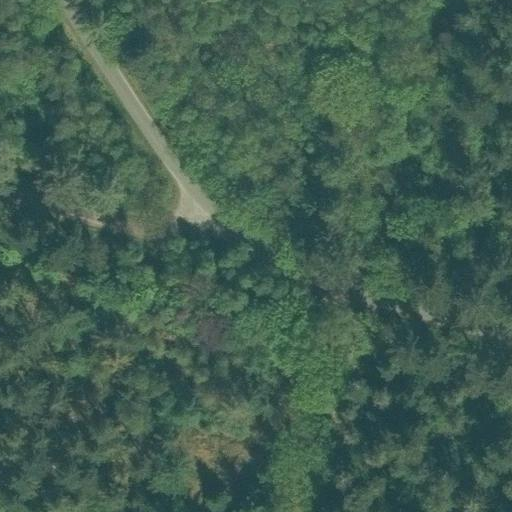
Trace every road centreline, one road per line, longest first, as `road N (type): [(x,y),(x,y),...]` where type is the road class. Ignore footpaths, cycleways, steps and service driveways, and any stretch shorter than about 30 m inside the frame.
road 1 (unclassified): [(511,335),(293,265),(218,217)]
road 2 (track): [(450,0),(372,294)]
road 3 (unclassified): [(218,217),(172,164),(64,0)]
road 4 (track): [(310,511),(372,294)]
road 5 (unclassified): [(218,217),(135,227),(0,192)]
